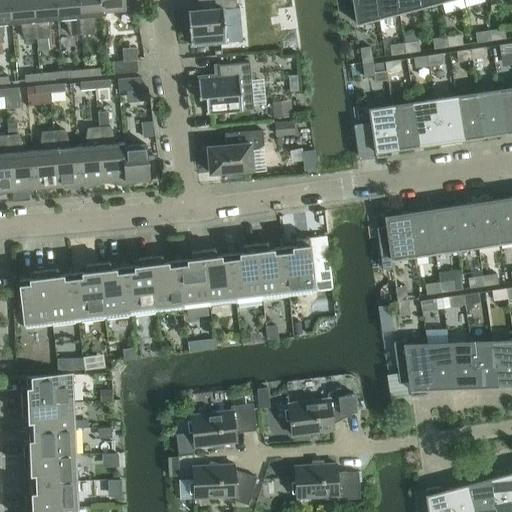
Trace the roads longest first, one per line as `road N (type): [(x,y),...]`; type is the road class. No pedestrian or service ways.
road 1 (residential): [(187,207),(511,174)]
road 2 (residential): [(241,455),(372,448),(511,428)]
road 3 (residential): [(187,207),(155,0)]
road 4 (residential): [(0,227),(187,207)]
